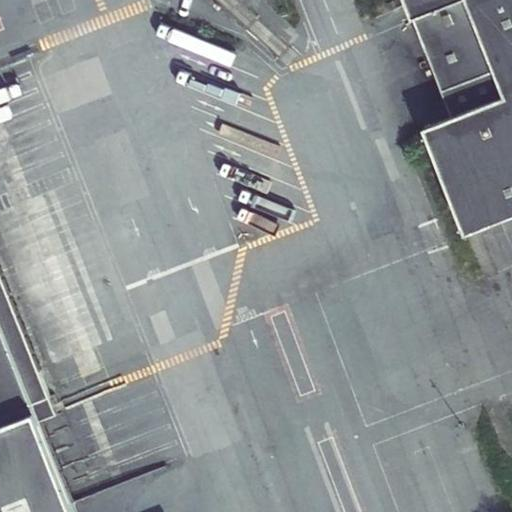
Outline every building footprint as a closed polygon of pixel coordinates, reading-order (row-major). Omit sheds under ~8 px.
[(511,0),(405,0),(451,116),(421,128),(463,234),(511,214),(511,0)] [(0,271),(0,317),(41,418),(56,412),(0,271)] [(445,364),(500,351),(491,313),(436,325),(445,364)] [(78,511),(41,418),(0,317),(0,511),(78,511)] [(354,364),(366,397),(441,369),(428,336),(410,343),(354,364)]
